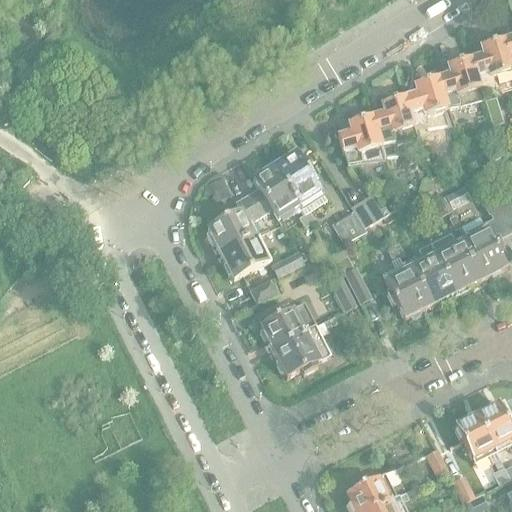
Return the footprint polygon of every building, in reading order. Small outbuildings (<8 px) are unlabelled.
[(511,72),(511,69),(504,43),(481,49),(484,57),(483,58),(472,62),(480,92),(493,89),(492,79),(511,72)] [(480,92),(472,62),(471,62),(448,69),(451,77),(450,77),(450,78),(439,81),(448,111),(460,109),(484,103),(480,92)] [(448,111),(439,81),(438,81),(415,88),(417,96),(416,96),(417,97),(405,101),(405,100),(404,101),(413,131),(427,129),(426,118),(447,111),(448,111)] [(416,142),(412,131),(413,131),(404,101),(382,108),(384,116),(383,116),(384,117),(372,120),(370,120),(380,150),(381,150),(384,162),(397,160),(396,149),(416,142)] [(380,150),(370,120),(349,127),(351,135),(350,135),(350,136),(336,140),(337,140),(347,171),(360,168),(372,167),(384,166),(383,162),(384,162),(381,150),(380,150)] [(508,155),(502,144),(496,147),(503,158),(508,155)] [(503,158),(496,147),(490,151),(496,162),(503,158)] [(320,196),(295,156),(292,158),(290,156),(281,162),(282,164),(273,170),(297,210),(320,196)] [(297,210),(273,170),(264,176),(263,174),(254,179),(255,181),(252,183),(259,195),(248,200),(261,220),(271,214),(274,218),(285,211),(288,216),(297,210)] [(442,190),(435,179),(429,182),(435,193),(442,190)] [(207,188),(211,195),(226,188),(222,180),(207,188)] [(503,255),(497,244),(511,236),(511,213),(500,190),(478,201),(488,219),(489,218),(491,223),(483,227),(484,227),(483,228),(479,221),(460,230),(464,238),(472,253),(469,254),(471,258),(468,259),(470,262),(467,264),(479,286),(490,280),(492,282),(501,277),(500,275),(507,271),(499,257),(503,255)] [(250,226),(261,220),(248,200),(236,207),(232,209),(236,217),(207,232),(209,236),(206,237),(211,247),(213,245),(219,257),(256,239),(250,226)] [(383,221),(372,200),(361,206),(373,226),(383,221)] [(373,226),(361,206),(350,211),(352,216),(353,215),(363,232),(373,226)] [(315,224),(309,215),(304,218),(310,228),(315,224)] [(343,248),(366,237),(353,215),(352,216),(331,228),(343,248)] [(310,228),(304,218),(299,221),(305,231),(310,228)] [(460,230),(455,218),(449,221),(455,233),(460,230)] [(479,286),(467,264),(470,262),(468,259),(471,258),(469,254),(472,253),(464,238),(454,243),(450,237),(430,247),(457,300),(470,294),(468,291),(470,290),(479,286)] [(270,265),(256,239),(219,257),(225,269),(223,270),(228,279),(230,278),(233,284),(270,265)] [(457,300),(430,247),(417,254),(420,260),(402,269),(410,284),(413,283),(414,287),(417,285),(419,289),(422,288),(433,309),(442,304),(444,307),(457,300)] [(403,258),(398,248),(393,250),(398,261),(403,258)] [(326,257),(319,261),(325,272),(334,268),(336,267),(339,265),(347,261),(341,249),(330,255),(326,257)] [(398,261),(393,250),(387,253),(393,264),(398,261)] [(276,281),(303,267),(297,256),(270,270),(276,281)] [(347,261),(339,265),(342,271),(351,267),(347,261)] [(83,264),(73,269),(84,291),(94,285),(83,264)] [(351,267),(342,271),(346,278),(354,273),(351,267)] [(334,268),(325,272),(328,277),(336,273),(334,268)] [(433,309),(422,288),(419,289),(417,285),(414,287),(413,283),(410,284),(402,269),(381,280),(389,296),(386,298),(393,311),(396,310),(403,324),(410,320),(411,323),(421,318),(420,316),(425,313),(433,309)] [(346,278),(345,278),(361,309),(372,304),(356,272),(354,273),(346,278)] [(336,273),(328,277),(332,285),(340,280),(336,273)] [(332,285),(331,285),(345,317),(357,311),(341,280),(340,280),(332,285)] [(276,298),(270,285),(250,295),(250,296),(255,307),(256,307),(256,308),(256,307),(256,308),(276,298)] [(303,334),(315,329),(312,322),(305,308),(289,316),(287,312),(272,319),(274,322),(259,330),(262,334),(259,335),(264,345),(266,343),(272,354),(305,337),(303,334)] [(331,360),(321,340),(329,336),(327,331),(338,326),(334,319),(323,325),(315,329),(303,334),(305,337),(272,354),(277,365),(275,366),(281,379),(284,377),(286,382),(301,375),(303,379),(317,372),(315,368),(331,360)] [(511,447),(511,433),(499,407),(488,412),(487,410),(478,415),(479,417),(475,419),(494,457),(511,447)] [(494,457),(475,419),(454,429),(456,432),(453,433),(457,442),(460,440),(473,467),(494,457)] [(446,474),(436,454),(425,460),(435,480),(446,474)] [(509,485),(504,474),(498,463),(494,466),(505,487),(509,485)] [(369,511),(395,499),(390,490),(400,485),(397,479),(405,474),(403,469),(373,484),(371,480),(360,485),(362,490),(346,498),(351,507),(349,508),(351,511),(369,511)] [(475,502),(464,480),(452,486),(463,507),(475,502)] [(417,496),(415,491),(405,495),(408,500),(417,496)] [(403,511),(397,499),(395,500),(395,499),(369,511),(403,511)]
